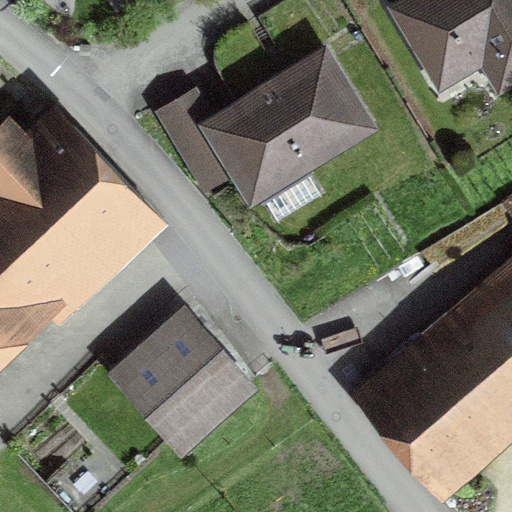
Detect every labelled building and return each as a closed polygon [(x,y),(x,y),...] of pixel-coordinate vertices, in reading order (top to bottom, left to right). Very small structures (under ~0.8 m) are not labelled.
[(483,50),(501,82),(511,75),(511,0),(396,0),(394,2),(438,77),(483,50)] [(252,194),(370,122),(323,45),(205,118),(252,194)] [(0,338),(150,197),(75,118),(47,144),(21,117),(0,137),(0,189),(2,191),(0,192),(0,338)] [(511,280),(395,387),(474,473),(511,437),(511,280)] [(184,445),(253,387),(187,309),(118,366),(184,445)]
